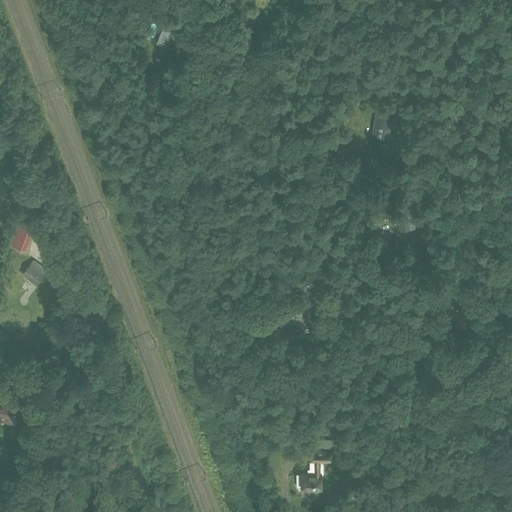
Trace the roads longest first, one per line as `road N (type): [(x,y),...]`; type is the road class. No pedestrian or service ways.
road 1 (track): [(157,72),(145,131),(144,217),(268,511)]
road 2 (track): [(182,312),(209,282),(188,173),(208,39),(224,0)]
